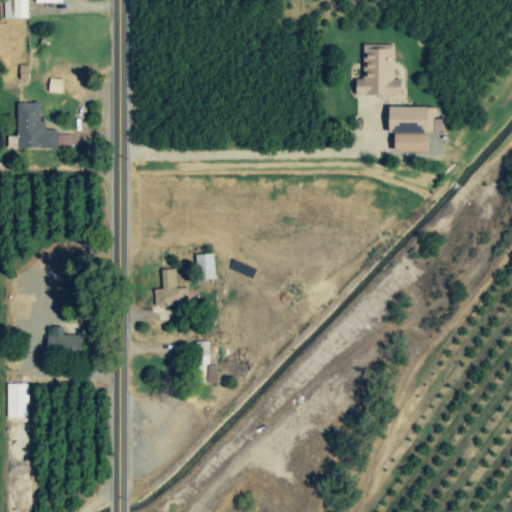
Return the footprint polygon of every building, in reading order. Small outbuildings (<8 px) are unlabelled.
[(1,0),(2,19),(26,18),(25,0),(1,0)] [(392,81),(393,46),(361,45),(361,83),(354,83),(354,96),(399,96),(399,81),(392,81)] [(46,93),(59,95),(61,81),(48,79),(46,93)] [(16,104),(15,148),(55,149),(55,131),(43,131),(44,123),(38,123),(38,104),(16,104)] [(433,108),(387,107),(387,133),(393,134),(392,152),(426,152),(426,133),(433,133),(433,108)] [(69,147),(69,135),(56,135),(55,147),(69,147)] [(196,281),(213,280),(212,255),(195,256),(196,281)] [(153,308),(186,307),(185,289),(174,289),(173,270),(160,271),(160,290),(152,290),(153,308)] [(83,326),(48,325),(47,355),(83,356),(83,326)] [(196,383),(216,383),(216,366),(207,366),(208,342),(196,342),(196,383)] [(27,418),(26,385),(5,385),(5,418),(27,418)]
